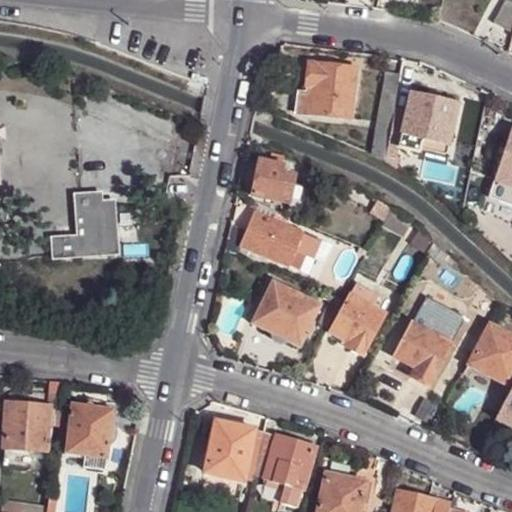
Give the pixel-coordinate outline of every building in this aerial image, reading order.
[(346,0),(345,7),(371,10),(373,0),(346,0)] [(511,34),(511,4),(505,1),(492,24),(511,35),(511,34)] [(312,87),(310,116),(349,120),(354,69),(307,65),(305,86),(312,87)] [(379,102),(393,104),(398,76),(384,73),(379,102)] [(294,114),(310,116),(312,87),(305,86),(304,93),(297,93),(294,114)] [(420,142),(448,146),(457,103),(456,103),(412,93),(408,93),(402,123),(401,135),(398,150),(418,153),(419,150),(420,142)] [(379,102),(370,155),(383,160),(389,132),(391,122),(391,117),(393,104),(379,102)] [(391,122),(389,132),(401,135),(402,123),(391,122)] [(501,136),(494,159),(489,180),(511,186),(511,130),(502,128),(501,136)] [(389,132),(383,160),(395,168),(398,150),(401,135),(389,132)] [(487,157),(494,159),(501,136),(493,134),(487,157)] [(447,153),(448,146),(420,142),(419,150),(447,153)] [(287,204),(292,183),(279,181),(281,172),(282,165),(267,161),(267,158),(258,156),(251,197),(287,204)] [(279,181),(292,183),(293,175),(281,172),(279,181)] [(378,200),(351,187),(344,199),(370,213),(378,200)] [(52,239),(54,256),(114,252),(112,203),(100,203),(99,195),(76,196),(79,237),(52,239)] [(381,202),(378,200),(370,213),(369,215),(383,222),(390,208),(381,202)] [(411,223),(390,208),(383,222),(380,229),(402,240),(411,223)] [(287,266),(300,236),(301,234),(254,214),(241,247),(287,266)] [(311,241),(300,236),(287,266),(298,271),(311,241)] [(450,257),(431,240),(424,252),(443,267),(450,257)] [(251,325),(260,330),(281,286),(271,281),(251,325)] [(281,286),(260,330),(300,349),(321,306),(281,286)] [(358,289),(352,298),(367,305),(372,296),(358,289)] [(367,305),(352,298),(348,296),(329,332),(349,344),(347,349),(362,357),(384,314),(367,305)] [(341,301),(333,298),(317,327),(325,331),(341,301)] [(447,319),(444,324),(458,331),(464,333),(470,320),(425,298),(411,323),(418,327),(427,309),(447,319)] [(438,337),(444,324),(447,319),(427,309),(418,327),(438,337)] [(452,344),(438,337),(418,327),(411,323),(394,357),(416,369),(411,377),(430,387),(452,344)] [(458,331),(444,324),(438,337),(452,344),(458,331)] [(511,336),(489,325),(469,365),(509,385),(511,378),(511,336)] [(64,383),(48,381),(47,395),(47,405),(46,426),(58,427),(64,383)] [(511,387),(495,421),(510,428),(511,429),(511,387)] [(5,394),(4,404),(47,405),(47,395),(29,393),(29,395),(5,394)] [(69,424),(67,438),(65,453),(85,456),(107,459),(114,409),(94,406),(87,405),(71,403),(69,424)] [(45,452),(46,426),(47,405),(4,404),(2,450),(45,452)] [(244,482),(254,431),(215,422),(205,474),(244,482)] [(453,430),(436,422),(431,432),(448,439),(453,430)] [(58,437),(67,438),(69,424),(60,423),(58,437)] [(264,433),(255,478),(264,481),(276,438),(264,433)] [(315,449),(276,438),(264,481),(266,481),(285,487),(302,492),(303,492),(315,449)] [(105,470),(107,459),(85,456),(83,467),(105,470)] [(326,475),(318,511),(359,511),(365,484),(326,475)] [(283,493),(285,487),(266,481),(264,487),(283,493)] [(296,510),(302,492),(285,487),(283,493),(280,506),(296,510)] [(448,511),(449,511),(450,506),(436,502),(398,493),(393,511),(448,511)] [(4,502),(2,511),(46,511),(47,509),(4,502)]
